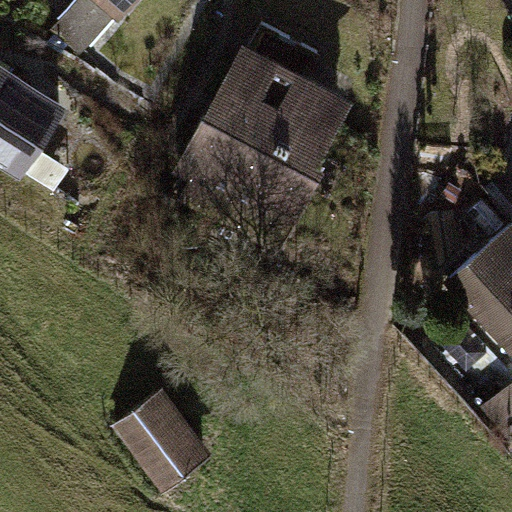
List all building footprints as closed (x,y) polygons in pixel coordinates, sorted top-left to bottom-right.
[(106,0),(122,13),(132,0),(106,0)] [(209,159),(190,194),(280,241),(308,189),(296,182),(339,101),(304,82),(321,51),(329,55),(348,20),(339,15),(347,0),(256,0),(250,12),(266,20),(213,118),(207,115),(190,149),(209,159)] [(62,105),(0,65),(0,157),(21,171),(62,105)] [(453,278),(511,339),(511,212),(495,195),(427,260),(448,283),(453,278)] [(511,386),(492,402),(511,428),(511,386)] [(160,392),(119,420),(166,488),(207,459),(160,392)]
